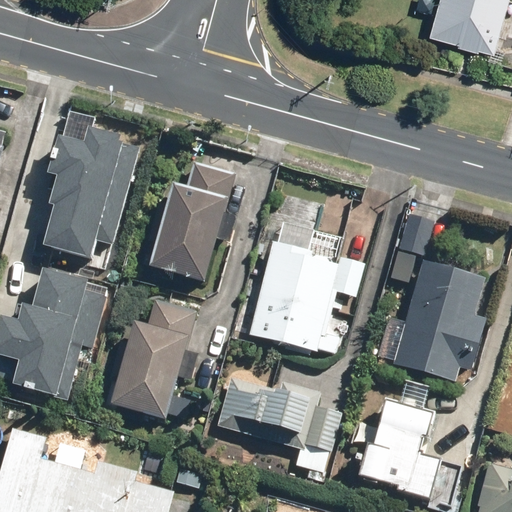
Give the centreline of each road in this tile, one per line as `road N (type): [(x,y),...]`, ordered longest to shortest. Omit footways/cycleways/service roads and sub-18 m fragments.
road 1 (secondary): [(511,174),(194,86)]
road 2 (tertiary): [(194,86),(0,33)]
